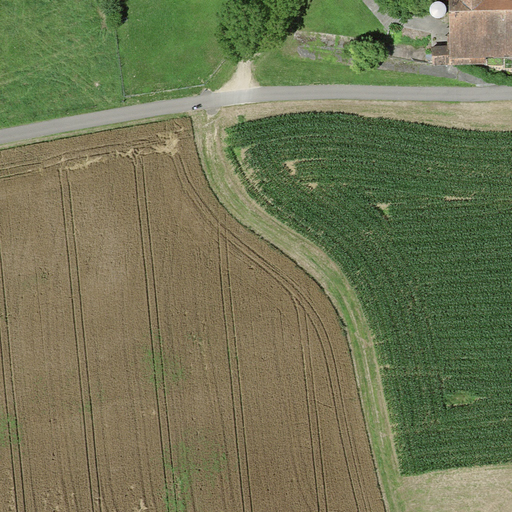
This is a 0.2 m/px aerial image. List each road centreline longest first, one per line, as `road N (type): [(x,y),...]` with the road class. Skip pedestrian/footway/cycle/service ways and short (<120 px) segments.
road 1 (track): [(401,511),(345,295),(299,248),(245,216),(215,171),(208,135),(219,100),(254,46),(298,0)]
road 2 (residential): [(0,138),(266,93),(511,93)]
